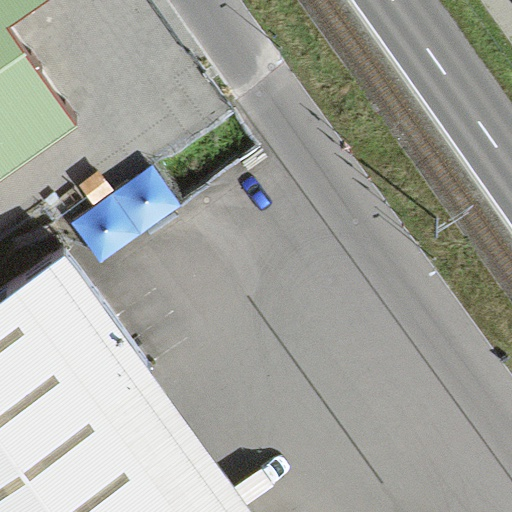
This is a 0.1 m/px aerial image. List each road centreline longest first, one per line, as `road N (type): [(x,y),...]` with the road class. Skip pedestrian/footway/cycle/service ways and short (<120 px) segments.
road 1 (residential): [(511,425),(200,0)]
road 2 (primary): [(511,168),(393,0)]
